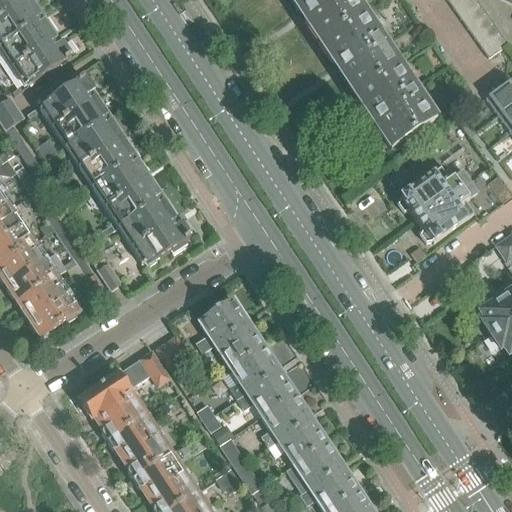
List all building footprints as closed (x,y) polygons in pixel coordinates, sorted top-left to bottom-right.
[(41,25),(25,0),(24,0),(0,0),(0,49),(1,51),(41,25)] [(363,18),(350,0),(288,0),(320,47),(363,18)] [(454,13),(471,0),(451,0),(447,3),(454,13)] [(461,23),(479,9),(472,0),(471,0),(454,13),(461,23)] [(511,0),(500,0),(499,3),(511,8),(511,0)] [(468,33),(486,19),(479,9),(461,23),(468,33)] [(398,71),(381,45),(363,18),(320,47),(355,99),(398,71)] [(475,43),(493,29),(486,19),(468,33),(475,43)] [(59,51),(52,41),(41,25),(1,51),(28,91),(69,64),(68,62),(70,61),(62,49),(59,51)] [(482,53),(500,39),(493,29),(475,43),(482,53)] [(507,49),(504,45),(500,39),(482,53),(486,59),(489,62),(507,49)] [(433,125),(417,99),(398,71),(355,99),(391,153),(433,125)] [(82,84),(82,83),(41,110),(68,151),(107,125),(90,99),(93,97),(84,83),(82,84)] [(511,83),(485,103),(511,140),(511,83)] [(0,123),(15,113),(9,103),(0,109),(0,123)] [(11,130),(22,123),(15,113),(0,123),(0,129),(4,135),(11,130)] [(133,164),(119,143),(107,125),(68,151),(94,190),(133,164)] [(7,140),(14,135),(11,130),(4,135),(7,140)] [(10,145),(18,140),(14,135),(7,140),(10,145)] [(13,150),(21,145),(18,140),(10,145),(13,150)] [(17,155),(24,150),(21,145),(13,150),(17,155)] [(21,161),(28,156),(24,150),(17,155),(21,161)] [(3,158),(0,159),(0,170),(8,166),(16,160),(13,157),(12,154),(4,160),(3,158)] [(24,166),(31,161),(28,156),(21,161),(24,166)] [(56,166),(64,161),(61,156),(53,161),(56,166)] [(16,160),(8,166),(12,172),(19,167),(16,161),(16,160)] [(27,171),(34,166),(31,161),(24,166),(27,171)] [(160,204),(143,179),(133,164),(94,190),(120,230),(160,204)] [(8,166),(0,170),(0,178),(11,181),(16,178),(12,172),(8,166)] [(31,176),(38,172),(34,166),(27,171),(31,176)] [(19,167),(12,172),(16,178),(23,173),(19,167)] [(400,170),(386,180),(393,190),(408,179),(400,170)] [(401,204),(397,210),(403,218),(409,216),(410,218),(409,218),(415,226),(470,186),(462,175),(449,185),(440,172),(400,203),(401,204)] [(23,173),(16,178),(20,184),(27,179),(23,173)] [(27,179),(20,184),(24,190),(31,185),(27,179)] [(31,185),(24,190),(29,197),(36,192),(31,185)] [(470,186),(415,226),(420,233),(421,232),(422,234),(419,239),(424,247),(431,246),(433,248),(474,217),(465,206),(478,196),(470,186)] [(36,192),(29,197),(30,200),(32,203),(40,198),(36,192)] [(0,219),(10,213),(0,196),(0,219)] [(40,198),(32,203),(34,205),(37,209),(44,204),(40,198)] [(44,204),(37,209),(40,215),(48,210),(44,204)] [(177,230),(172,222),(160,204),(120,230),(147,271),(169,256),(171,259),(186,249),(184,246),(188,243),(187,241),(189,240),(180,227),(177,230)] [(48,210),(40,215),(44,222),(52,216),(48,210)] [(10,213),(0,219),(0,268),(33,246),(10,213)] [(52,216),(44,222),(47,225),(49,229),(56,223),(52,216)] [(56,223),(49,229),(52,233),(53,235),(61,230),(56,223)] [(47,225),(39,230),(44,238),(44,239),(48,236),(52,233),(49,229),(47,225)] [(61,230),(53,235),(57,241),(64,236),(61,230)] [(105,240),(113,235),(110,230),(102,236),(105,240)] [(64,236),(57,241),(61,246),(68,241),(64,236)] [(505,266),(511,261),(511,237),(494,250),(505,266)] [(68,241),(61,246),(64,252),(72,247),(68,241)] [(33,246),(0,268),(0,284),(2,287),(4,286),(8,292),(6,293),(12,302),(14,300),(17,306),(55,280),(62,275),(52,259),(44,264),(33,246)] [(72,247),(64,252),(68,257),(69,259),(76,254),(72,247)] [(76,254),(69,259),(71,262),(78,257),(76,254)] [(78,257),(71,262),(73,265),(80,260),(78,257)] [(80,260),(73,265),(74,268),(77,272),(85,267),(80,260)] [(96,274),(107,268),(104,263),(94,270),(96,274)] [(85,267),(77,272),(81,279),(89,273),(85,267)] [(74,268),(66,273),(76,288),(84,283),(81,279),(77,272),(74,268)] [(110,295),(120,288),(107,268),(96,274),(110,295)] [(89,273),(81,279),(84,283),(85,285),(93,279),(89,273)] [(93,279),(85,285),(89,291),(97,286),(93,279)] [(55,280),(17,306),(19,308),(21,311),(19,312),(25,321),(27,320),(31,326),(29,327),(35,336),(37,335),(40,340),(65,324),(67,326),(76,320),(75,317),(78,315),(60,288),(55,280)] [(97,286),(89,291),(93,297),(101,292),(97,286)] [(490,338),(511,323),(511,291),(478,315),(483,323),(481,324),(490,338)] [(101,292),(93,297),(97,303),(104,298),(105,298),(101,292)] [(208,341),(194,350),(201,360),(214,351),(248,329),(232,304),(219,313),(198,327),(207,340),(208,341)] [(511,355),(511,323),(490,338),(499,353),(502,351),(507,359),(511,355)] [(248,329),(214,351),(230,375),(264,353),(248,329)] [(179,368),(188,362),(175,341),(166,347),(179,368)] [(169,374),(179,368),(166,347),(156,354),(169,374)] [(229,394),(237,405),(246,399),(280,377),(264,353),(230,375),(239,388),(229,394)] [(82,402),(81,409),(90,422),(90,423),(93,421),(99,431),(101,434),(101,439),(106,447),(109,445),(145,421),(140,413),(144,410),(133,392),(150,381),(157,391),(169,383),(151,357),(140,364),(117,379),(98,392),(97,392),(82,402)] [(197,363),(201,369),(209,364),(205,358),(197,363)] [(175,383),(185,377),(181,372),(172,378),(175,383)] [(178,388),(188,382),(185,377),(175,383),(178,388)] [(246,399),(237,405),(244,415),(245,415),(253,409),(262,422),(262,423),(295,400),(280,377),(246,399)] [(185,398),(194,392),(188,382),(178,388),(185,398)] [(198,408),(209,401),(203,393),(192,400),(198,408)] [(270,434),(260,440),(268,452),(311,424),(310,422),(295,400),(262,423),(270,434)] [(166,408),(155,415),(159,421),(169,414),(166,408)] [(203,426),(213,420),(206,410),(196,417),(203,426)] [(220,430),(213,420),(203,426),(210,436),(220,430)] [(109,445),(106,447),(111,454),(114,455),(127,474),(126,478),(131,486),(171,461),(145,421),(109,445)] [(311,424),(268,452),(275,462),(284,456),(293,470),(327,448),(311,424)] [(223,430),(211,438),(218,449),(231,441),(223,430)] [(234,473),(247,465),(231,443),(219,451),(234,473)] [(293,470),(286,475),(301,498),(342,471),(327,449),(327,448),(293,470)] [(171,461),(131,486),(136,493),(140,494),(151,511),(175,511),(196,499),(171,461)] [(251,498),(262,491),(263,490),(247,465),(234,473),(251,498)] [(301,498),(299,500),(306,511),(316,505),(321,511),(333,511),(358,496),(342,471),(301,498)] [(216,486),(222,495),(236,486),(230,477),(216,486)] [(257,508),(268,500),(262,491),(251,498),(257,508)] [(358,496),(333,511),(369,511),(359,496),(358,496)] [(196,499),(175,511),(204,511),(196,499)]
